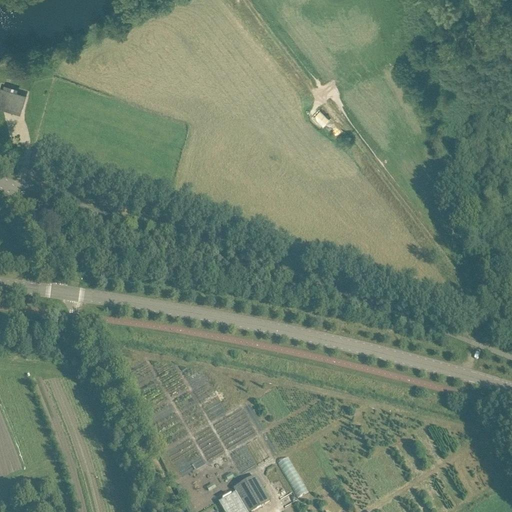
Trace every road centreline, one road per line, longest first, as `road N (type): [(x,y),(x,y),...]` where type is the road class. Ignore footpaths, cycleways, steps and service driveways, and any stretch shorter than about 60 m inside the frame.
road 1 (secondary): [(511,388),(336,340),(63,291)]
road 2 (unclassified): [(170,511),(63,291)]
road 3 (unclassified): [(63,291),(23,203),(0,183)]
